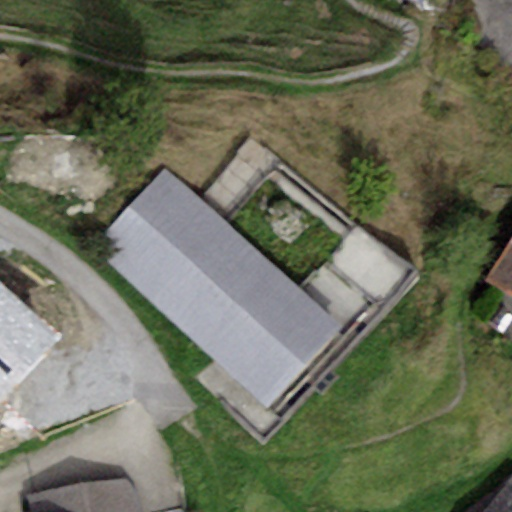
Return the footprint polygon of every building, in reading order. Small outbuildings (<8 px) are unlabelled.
[(511,0),(453,0),(511,74),(511,0)] [(338,330),(164,169),(91,247),(265,408),(338,330)] [(361,238),(314,299),(361,335),(408,273),(361,238)] [(511,293),(511,239),(487,277),(511,293)] [(0,403),(59,337),(0,284),(0,403)] [(511,511),(511,479),(485,511),(511,511)] [(128,483),(27,494),(29,511),(140,511),(140,507),(128,483)]
